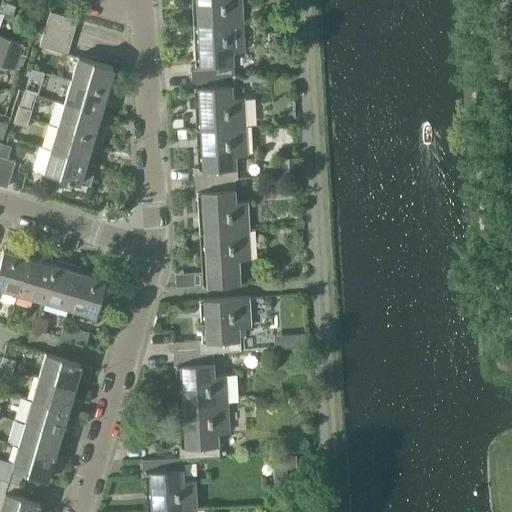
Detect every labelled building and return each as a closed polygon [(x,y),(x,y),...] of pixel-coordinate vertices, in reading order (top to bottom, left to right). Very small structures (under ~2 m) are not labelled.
[(0,0),(0,11),(11,15),(15,5),(2,1),(2,0),(0,0)] [(191,0),(193,24),(241,22),(240,0),(191,0)] [(50,12),(46,23),(73,31),(76,19),(50,12)] [(241,22),(193,24),(195,64),(189,64),(190,77),(230,74),(233,74),(232,50),(243,49),(241,22)] [(73,31),(46,23),(43,34),(69,42),(73,31)] [(69,42),(43,34),(39,45),(66,53),(69,42)] [(0,50),(26,59),(30,48),(21,45),(22,43),(0,35),(0,50)] [(26,59),(0,50),(0,63),(13,68),(14,65),(23,68),(26,59)] [(77,56),(70,80),(116,93),(119,85),(108,81),(112,67),(77,56)] [(44,72),(31,69),(28,78),(41,81),(44,72)] [(230,74),(190,77),(191,90),(194,90),(196,128),(246,125),(244,97),(231,98),(230,74)] [(116,93),(70,80),(63,103),(99,113),(103,99),(114,102),(116,93)] [(63,103),(57,126),(103,139),(105,131),(94,128),(99,113),(63,103)] [(18,105),(16,114),(28,118),(31,109),(18,105)] [(28,118),(16,114),(13,123),(26,127),(28,118)] [(246,125),(196,128),(199,168),(193,169),(194,181),(234,178),(237,177),(235,154),(247,153),(246,125)] [(103,139),(57,126),(50,149),(85,159),(89,145),(100,148),(103,139)] [(85,159),(50,149),(43,172),(89,186),(92,177),(81,174),(85,159)] [(14,162),(2,158),(0,165),(0,186),(7,188),(14,162)] [(234,178),(194,181),(194,194),(197,194),(199,232),(249,229),(247,202),(235,203),(234,178)] [(249,229),(199,232),(202,271),(199,271),(200,285),(239,283),(238,259),(250,258),(249,229)] [(17,294),(29,252),(5,245),(4,250),(2,249),(0,257),(0,297),(2,289),(17,294)] [(29,252),(17,294),(43,301),(55,260),(29,252)] [(71,265),(55,260),(43,301),(67,309),(78,272),(69,269),(71,265)] [(78,272),(67,309),(94,317),(98,304),(103,305),(107,292),(102,290),(105,280),(78,272)] [(172,354),(212,352),(240,350),(238,327),(250,326),(248,298),(200,300),(203,340),(171,342),(172,354)] [(35,329),(38,318),(28,315),(25,326),(35,329)] [(48,321),(38,318),(35,329),(45,332),(48,321)] [(63,326),(60,337),(86,344),(89,333),(63,326)] [(213,376),(212,352),(172,354),(172,368),(175,367),(178,407),(227,403),(226,375),(213,376)] [(45,353),(38,377),(73,387),(77,372),(89,376),(91,367),(45,353)] [(0,362),(0,365),(12,369),(15,360),(2,357),(0,362)] [(12,369),(0,365),(0,374),(10,377),(12,369)] [(38,377),(32,400),(78,413),(80,405),(69,402),(73,387),(38,377)] [(78,413),(32,400),(25,423),(60,433),(64,419),(75,422),(78,413)] [(229,431),(227,403),(178,407),(180,446),(178,446),(179,458),(181,458),(219,456),(217,432),(229,431)] [(25,423),(18,446),(64,459),(67,451),(55,447),(60,433),(25,423)] [(0,478),(19,484),(23,473),(46,480),(50,465),(61,468),(64,459),(18,446),(13,463),(0,458),(0,478)] [(295,455),(272,457),(274,481),(286,480),(285,468),(296,468),(295,455)] [(181,458),(179,458),(141,461),(142,474),(145,474),(147,511),(156,511),(196,510),(195,480),(183,481),(181,458)] [(19,484),(0,478),(0,511),(36,511),(48,511),(50,506),(16,496),(19,484)]
